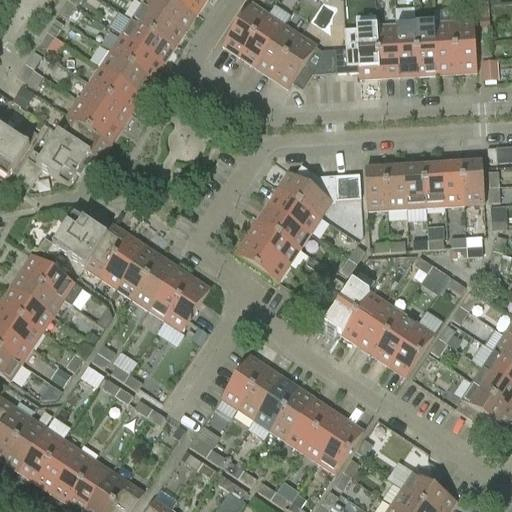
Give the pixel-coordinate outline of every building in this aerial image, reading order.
[(70,0),(68,5),(76,10),(82,0),(70,0)] [(148,0),(143,8),(185,36),(196,20),(165,0),(148,0)] [(165,0),(196,20),(206,3),(200,0),(165,0)] [(68,5),(59,18),(67,23),(76,10),(68,5)] [(489,22),(488,7),(478,7),(479,23),(489,22)] [(132,24),(175,52),(185,36),(143,8),(132,24)] [(268,19),(251,8),(223,50),(239,61),(268,19)] [(268,19),(239,61),(255,72),(284,29),(291,19),(275,8),(268,19)] [(414,11),(395,12),(396,30),(399,81),(418,80),(415,29),(414,11)] [(118,15),(108,30),(122,40),(164,68),(175,52),(132,24),(118,15)] [(357,32),(345,33),(346,53),(347,77),(359,77),(360,84),(380,82),(377,31),(376,31),(375,19),(356,20),(357,32)] [(46,37),(55,42),(63,29),(55,24),(46,37)] [(456,78),(476,77),(474,26),(453,27),(456,78)] [(437,79),(456,78),(453,27),(434,28),(437,79)] [(418,80),(437,79),(434,28),(415,29),(418,80)] [(271,83),(300,40),(284,29),(255,72),(271,83)] [(480,46),(490,45),(489,29),(479,30),(480,46)] [(380,82),(399,81),(396,30),(377,31),(380,82)] [(38,49),(38,50),(46,55),(55,42),(46,37),(38,49)] [(111,56),(153,84),(164,68),(122,40),(111,56)] [(321,54),(300,40),(271,83),(288,94),(292,88),(302,94),(312,79),(324,79),(322,54),(321,54)] [(491,60),(490,45),(480,46),(481,61),(491,60)] [(335,78),(347,77),(346,53),(334,54),(335,78)] [(324,79),(335,78),(334,54),(322,54),(324,79)] [(42,61),(34,56),(25,69),(34,74),(42,61)] [(100,72),(143,100),(153,84),(111,56),(100,72)] [(494,84),(496,84),(498,84),(497,65),(482,66),(483,85),(494,84)] [(34,74),(25,69),(17,82),(25,87),(34,74)] [(89,88),(132,116),(143,100),(100,72),(89,88)] [(79,104),(122,132),(132,116),(89,88),(79,104)] [(35,99),(23,91),(13,104),(26,113),(35,99)] [(68,120),(111,149),(122,132),(79,104),(68,120)] [(26,118),(12,108),(3,121),(17,131),(26,118)] [(100,165),(111,149),(68,120),(57,136),(100,165)] [(0,130),(0,157),(12,139),(0,130)] [(12,139),(0,157),(0,177),(7,182),(37,138),(28,132),(20,144),(12,139)] [(33,155),(16,180),(30,190),(42,173),(68,191),(82,170),(86,173),(91,165),(98,170),(101,166),(100,165),(57,136),(41,161),(33,155)] [(498,167),(497,152),(487,153),(487,168),(498,167)] [(482,167),(461,168),(464,209),(484,207),(482,167)] [(445,210),(464,209),(461,168),(442,169),(445,210)] [(442,169),(423,170),(426,211),(445,210),(442,169)] [(277,193),(320,221),(331,205),(337,204),(335,181),(318,182),(301,170),(295,180),(289,176),(277,193)] [(423,170),(404,172),(406,212),(407,226),(426,225),(426,211),(423,170)] [(404,172),(385,173),(387,213),(406,212),(404,172)] [(367,214),(387,213),(385,173),(365,174),(367,214)] [(498,176),(489,176),(488,176),(489,192),(499,191),(498,176)] [(347,180),(349,204),(361,203),(359,179),(347,180)] [(335,181),(337,204),(349,204),(347,180),(335,181)] [(500,207),(499,191),(489,192),(490,207),(500,207)] [(267,209),(309,237),(320,221),(277,193),(267,209)] [(257,225),(299,253),(309,237),(267,209),(257,225)] [(113,228),(114,227),(109,224),(105,231),(97,226),(94,230),(73,216),(53,247),(45,242),(38,252),(54,264),(62,252),(85,268),(85,269),(113,228)] [(499,225),(499,235),(507,234),(506,224),(499,225)] [(246,241),(288,269),(299,253),(257,225),(246,241)] [(499,225),(491,225),(492,235),(499,235),(499,225)] [(113,228),(85,269),(102,281),(129,239),(113,228)] [(466,241),(476,241),(475,228),(465,229),(466,241)] [(129,239),(102,281),(118,291),(145,250),(129,239)] [(466,241),(466,252),(482,251),(481,240),(476,241),(466,241)] [(497,240),(493,255),(502,258),(506,243),(497,240)] [(246,241),(235,258),(277,286),(288,269),(246,241)] [(451,252),(466,252),(466,241),(450,242),(451,252)] [(427,244),(428,254),(443,253),(442,243),(427,244)] [(412,255),(428,254),(427,244),(412,245),(412,255)] [(405,255),(404,245),(389,246),(390,256),(405,255)] [(374,257),(390,256),(389,246),(373,247),(374,257)] [(161,261),(145,250),(118,291),(133,302),(161,261)] [(364,256),(356,250),(348,263),(356,268),(364,256)] [(466,252),(467,261),(482,261),(482,251),(466,252)] [(467,261),(466,252),(451,252),(452,262),(467,261)] [(498,273),(502,258),(493,255),(489,270),(498,273)] [(32,259),(21,276),(63,304),(71,309),(72,309),(81,294),(82,293),(74,287),(32,259)] [(161,261),(133,302),(149,313),(177,271),(161,261)] [(416,261),(395,262),(396,275),(404,279),(416,261)] [(427,278),(432,270),(419,261),(414,270),(427,278)] [(348,281),(356,268),(348,263),(339,276),(348,281)] [(445,279),(432,270),(427,278),(440,287),(445,279)] [(177,271),(149,313),(165,324),(193,282),(177,271)] [(479,282),(485,286),(490,278),(484,274),(479,282)] [(21,276),(10,292),(53,320),(63,304),(21,276)] [(329,320),(324,328),(341,339),(369,296),(368,296),(374,286),(359,277),(353,286),(352,285),(329,320)] [(497,282),(490,278),(485,286),(491,291),(497,282)] [(182,336),(210,294),(193,282),(165,324),(182,336)] [(335,300),(343,287),(335,282),(326,295),(335,300)] [(447,292),(459,300),(460,300),(465,292),(452,283),(447,292)] [(0,308),(42,336),(53,320),(10,292),(0,306),(0,308)] [(326,313),(335,300),(326,295),(318,308),(326,313)] [(385,307),(369,296),(341,339),(357,349),(385,307)] [(460,310),(468,316),(477,303),(468,298),(460,310)] [(373,360),(401,318),(385,307),(357,349),(373,360)] [(0,308),(0,331),(31,352),(42,336),(0,308)] [(460,310),(451,323),(459,329),(468,316),(460,310)] [(417,328),(389,371),(405,382),(434,339),(442,327),(425,315),(417,328)] [(112,322),(103,316),(96,326),(105,332),(112,322)] [(417,328),(401,318),(373,360),(389,371),(417,328)] [(439,342),(447,348),(455,335),(447,330),(439,342)] [(0,354),(20,368),(31,352),(0,331),(0,354)] [(207,337),(198,331),(191,343),(200,349),(207,337)] [(90,333),(85,341),(94,347),(99,339),(90,333)] [(494,356),(511,367),(511,344),(505,340),(494,356)] [(439,342),(429,355),(438,361),(447,348),(439,342)] [(75,358),(83,364),(92,351),(83,346),(75,358)] [(97,357),(110,365),(115,357),(102,349),(97,357)] [(0,378),(9,385),(20,368),(0,354),(0,378)] [(483,372),(511,390),(511,367),(494,356),(483,372)] [(104,374),(107,369),(110,365),(97,357),(91,366),(104,374)] [(66,372),(74,377),(83,364),(75,358),(66,372)] [(221,402),(215,412),(232,423),(238,414),(266,371),(249,360),(221,402)] [(79,381),(94,392),(102,380),(87,370),(79,381)] [(122,386),(128,378),(116,370),(110,379),(122,386)] [(282,382),(266,371),(238,414),(254,424),(282,382)] [(473,388),(511,414),(511,390),(483,372),(473,388)] [(61,373),(53,384),(63,390),(71,379),(61,373)] [(141,386),(128,378),(122,386),(136,395),(141,386)] [(254,424),(248,434),(264,444),(270,435),(298,392),(282,382),(254,424)] [(115,401),(120,392),(107,384),(102,392),(115,401)] [(61,394),(48,386),(38,401),(41,403),(55,402),(61,394)] [(511,414),(473,388),(455,414),(482,432),(488,422),(504,433),(511,420),(511,414)] [(133,401),(120,392),(115,401),(128,409),(133,401)] [(314,403),(298,392),(270,435),(286,445),(314,403)] [(0,402),(0,434),(15,412),(0,402)] [(302,456),(330,414),(314,403),(286,445),(302,456)] [(152,414),(139,405),(134,413),(147,422),(152,414)] [(15,412),(0,434),(0,464),(2,466),(31,423),(15,412)] [(152,414),(147,422),(160,430),(165,422),(152,414)] [(346,424),(330,414),(302,456),(318,467),(346,424)] [(31,423),(2,466),(18,476),(47,433),(31,423)] [(335,478),(363,435),(346,424),(318,467),(335,478)] [(18,476),(34,487),(62,444),(47,433),(18,476)] [(62,444),(34,487),(50,498),(79,455),(62,444)] [(373,450),(364,444),(356,456),(364,462),(373,450)] [(206,462),(212,454),(198,445),(193,453),(206,462)] [(224,462),(212,454),(206,462),(218,470),(224,462)] [(79,455),(50,498),(66,508),(95,466),(79,455)] [(203,467),(190,458),(184,467),(197,475),(203,467)] [(342,477),(350,483),(359,469),(351,464),(342,477)] [(384,482),(398,491),(409,474),(395,465),(384,482)] [(95,466),(66,508),(72,511),(86,511),(111,476),(95,466)] [(203,467),(197,475),(210,484),(215,476),(203,467)] [(239,483),(244,475),(230,467),(225,474),(239,483)] [(256,483),(244,475),(239,483),(251,491),(256,483)] [(86,511),(110,511),(127,487),(111,476),(86,511)] [(342,477),(334,490),(342,495),(350,483),(342,477)] [(429,511),(450,511),(455,505),(413,477),(402,494),(429,511)] [(235,488),(222,480),(216,488),(229,496),(235,488)] [(127,487),(110,511),(134,511),(144,498),(127,487)] [(235,488),(229,496),(242,505),(247,497),(235,488)] [(262,488),(257,496),(271,505),(276,497),(262,488)] [(391,510),(394,511),(429,511),(402,494),(391,510)] [(321,509),(325,511),(330,511),(335,506),(338,501),(330,496),(321,509)] [(276,497),(271,505),(281,511),(283,511),(288,505),(276,497)] [(265,511),(267,510),(254,501),(248,509),(252,511),(265,511)]
